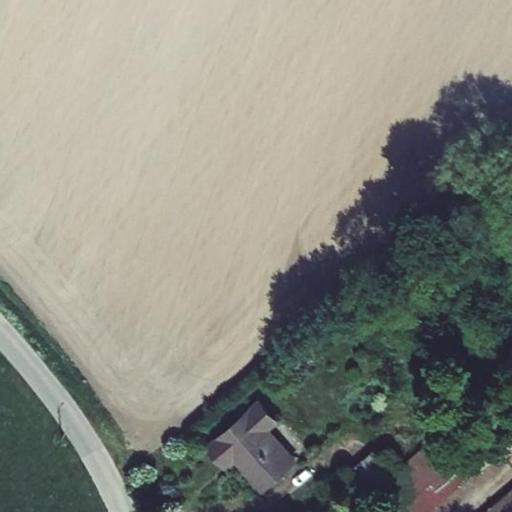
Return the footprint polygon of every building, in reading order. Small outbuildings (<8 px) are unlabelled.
[(234,460),(260,489),(295,459),(268,429),(275,423),(256,401),(206,446),(225,468),(234,460)] [(389,486),(411,511),(427,511),(480,466),(451,433),(389,486)] [(349,471),(367,491),(389,472),(371,452),(349,471)] [(359,511),(411,511),(389,486),(359,511)] [(511,511),(511,488),(484,511),(511,511)]
